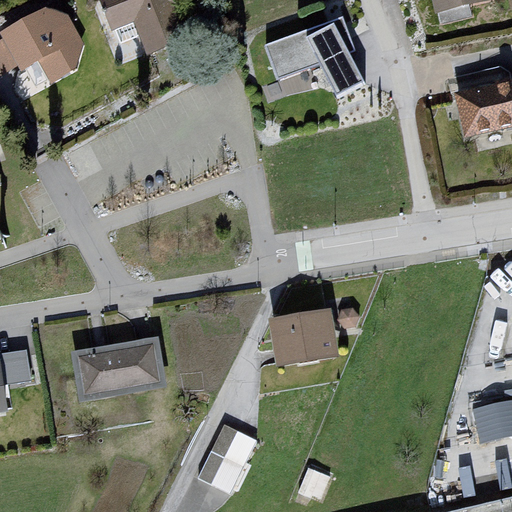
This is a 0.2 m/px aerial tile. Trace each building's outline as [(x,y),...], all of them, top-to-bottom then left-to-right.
[(91,0),(105,35),(131,24),(140,60),(169,54),(154,17),(179,12),(173,0),(91,0)] [(483,0),(423,0),(427,17),(485,6),(483,0)] [(40,14),(0,35),(0,52),(13,77),(35,68),(44,89),(68,77),(79,49),(66,22),(40,14)] [(342,19),(255,46),(269,88),(310,70),(328,103),(354,87),(343,66),(355,60),(342,19)] [(511,140),(511,86),(451,98),(459,138),(508,132),(509,141),(511,140)] [(334,314),(270,325),(278,372),(342,361),(334,314)] [(155,341),(64,356),(71,404),(165,390),(155,341)] [(0,413),(8,412),(0,359),(0,358),(0,413)] [(479,437),(511,432),(511,396),(474,402),(479,437)] [(258,442),(225,426),(199,479),(232,495),(258,442)]
